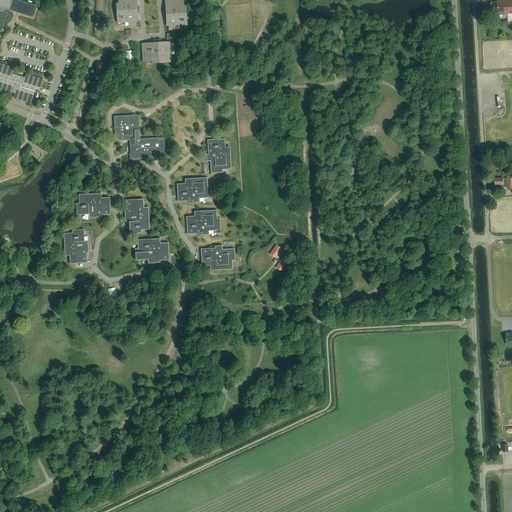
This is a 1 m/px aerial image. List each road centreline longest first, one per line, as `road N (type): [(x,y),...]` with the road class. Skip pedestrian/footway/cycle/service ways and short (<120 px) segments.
road 1 (tertiary): [(484,511),(468,239)]
road 2 (tertiary): [(468,239),(454,0)]
road 3 (unclassified): [(487,239),(473,0)]
road 4 (residential): [(94,267),(107,280),(194,258),(167,177)]
road 5 (residential): [(209,88),(181,91),(153,110),(118,106),(107,121),(119,158),(113,165)]
road 6 (residential): [(42,120),(70,29),(67,0)]
